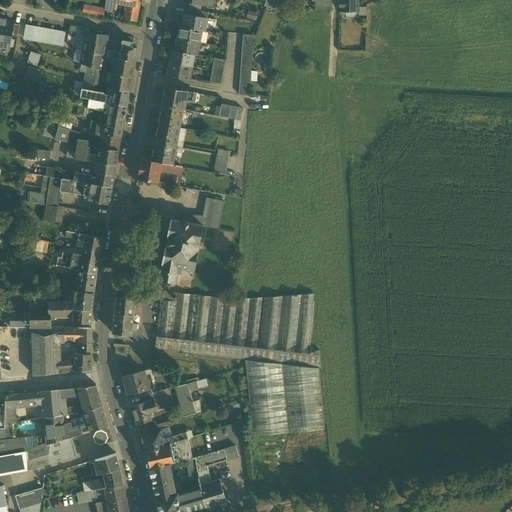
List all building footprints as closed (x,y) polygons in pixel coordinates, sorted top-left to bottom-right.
[(106,0),(105,8),(116,10),(117,2),(126,4),(135,5),(135,0),(106,0)] [(266,0),(264,5),(273,9),(276,0),(266,0)] [(331,0),(315,0),(315,9),(332,10),(331,0)] [(358,0),(339,0),(339,10),(359,11),(358,0)] [(202,5),(190,3),(189,9),(201,11),(202,5)] [(105,9),(84,4),(82,14),(103,18),(105,9)] [(135,5),(126,4),(125,10),(126,10),(124,19),(135,20),(138,5),(135,5)] [(201,11),(189,9),(187,15),(199,17),(201,11)] [(249,11),(247,17),(256,20),(259,14),(249,11)] [(187,15),(184,14),(182,27),(201,30),(204,31),(207,18),(199,17),(187,15)] [(6,20),(0,18),(0,46),(9,49),(12,36),(14,24),(14,23),(6,21),(6,20)] [(32,26),(26,25),(24,37),(30,38),(32,26)] [(65,32),(32,26),(30,38),(63,44),(65,32)] [(182,27),(179,26),(177,38),(199,43),(201,30),(182,27)] [(108,36),(86,33),(86,35),(81,34),(78,41),(76,50),(83,51),(83,52),(83,54),(89,55),(89,53),(104,56),(105,50),(108,36)] [(199,43),(177,38),(174,51),(194,54),(197,55),(199,43)] [(133,42),(122,40),(120,53),(118,58),(119,58),(135,62),(137,51),(136,47),(132,47),(133,42)] [(174,51),(171,50),(169,62),(191,67),(194,54),(174,51)] [(40,55),(31,52),(27,63),(36,66),(40,55)] [(104,56),(89,53),(89,55),(83,54),(81,63),(87,65),(93,67),(99,69),(101,69),(104,56)] [(135,62),(119,58),(118,58),(118,59),(115,58),(112,73),(132,77),(135,62)] [(191,67),(169,62),(167,75),(189,79),(191,67)] [(93,67),(87,65),(83,81),(96,85),(98,75),(92,73),(93,67)] [(24,78),(43,84),(45,78),(39,75),(41,70),(29,66),(24,78)] [(132,77),(112,73),(109,88),(129,92),(132,77)] [(96,85),(83,81),(80,96),(83,97),(89,98),(91,90),(94,91),(96,85)] [(129,92),(109,88),(108,87),(106,94),(105,94),(104,93),(103,93),(102,101),(127,106),(129,92)] [(188,91),(164,87),(161,105),(183,109),(185,110),(188,91)] [(94,91),(91,90),(89,98),(97,100),(102,101),(103,93),(94,91)] [(97,100),(89,98),(83,97),(82,106),(95,108),(97,100)] [(102,101),(97,100),(95,108),(104,110),(105,105),(109,106),(107,118),(124,121),(127,106),(102,101)] [(183,109),(161,105),(158,124),(179,128),(183,109)] [(231,106),(221,105),(219,116),(228,118),(231,106)] [(237,108),(231,106),(228,118),(234,119),(237,108)] [(243,109),(237,108),(234,119),(235,119),(240,120),(243,109)] [(123,126),(124,121),(107,118),(100,117),(99,122),(105,123),(123,126)] [(121,136),(123,126),(105,123),(104,130),(103,133),(121,136)] [(179,128),(158,124),(154,142),(176,146),(179,128)] [(80,133),(58,127),(55,140),(69,142),(70,138),(78,139),(80,133)] [(99,128),(90,127),(88,135),(102,137),(102,133),(103,133),(104,130),(99,129),(99,128)] [(103,133),(102,133),(102,137),(100,147),(119,150),(121,136),(103,133)] [(78,139),(70,138),(69,142),(68,150),(76,151),(78,139)] [(78,139),(76,151),(75,159),(85,160),(86,153),(87,147),(88,141),(78,139)] [(176,146),(154,142),(151,160),(161,163),(172,165),(176,146)] [(119,150),(100,147),(98,155),(97,162),(95,172),(97,172),(114,175),(119,150)] [(51,152),(37,150),(36,157),(50,160),(51,152)] [(89,154),(86,153),(85,160),(97,162),(98,155),(89,154)] [(229,156),(217,154),(214,173),(225,175),(229,156)] [(151,160),(141,159),(137,178),(158,182),(160,170),(161,163),(151,160)] [(172,165),(161,163),(160,170),(180,175),(182,166),(172,165)] [(114,175),(97,172),(95,179),(91,179),(92,176),(91,176),(75,173),(73,172),(72,171),(67,170),(66,171),(62,170),(60,169),(56,168),(55,169),(47,168),(46,177),(62,178),(62,179),(112,187),(114,175)] [(25,178),(33,182),(34,178),(40,180),(41,177),(28,172),(25,178)] [(112,187),(62,179),(60,190),(82,194),(84,192),(85,186),(90,187),(89,195),(88,200),(109,203),(112,187)] [(90,187),(85,186),(84,192),(82,194),(89,195),(90,187)] [(48,195),(31,192),(29,202),(46,205),(50,206),(51,199),(48,199),(48,195)] [(161,264),(162,264),(159,280),(175,283),(177,272),(180,273),(181,275),(193,277),(194,270),(197,251),(198,251),(198,250),(202,226),(209,227),(219,229),(224,201),(215,199),(206,197),(203,216),(183,214),(182,221),(170,219),(166,237),(165,237),(163,245),(165,246),(161,264)] [(50,206),(46,205),(44,219),(61,222),(64,208),(50,206)] [(77,232),(66,230),(65,237),(76,239),(77,232)] [(103,237),(86,234),(85,240),(83,248),(100,251),(103,237)] [(48,241),(37,240),(35,251),(47,253),(48,241)] [(100,251),(83,248),(82,255),(80,262),(98,265),(100,251)] [(73,254),(62,251),(61,257),(61,258),(72,260),(73,254)] [(82,255),(73,254),(72,260),(80,262),(82,255)] [(72,260),(61,258),(61,257),(58,256),(57,265),(64,266),(65,266),(69,267),(70,267),(75,268),(79,268),(79,269),(80,262),(72,260)] [(98,265),(80,262),(79,269),(79,268),(78,270),(97,273),(98,265)] [(33,271),(22,268),(20,280),(31,282),(33,271)] [(97,273),(78,270),(77,276),(76,276),(75,283),(76,283),(76,291),(94,293),(97,273)] [(158,291),(144,289),(143,298),(160,300),(164,300),(165,291),(158,291)] [(94,293),(76,291),(75,301),(74,309),(92,310),(94,293)] [(170,292),(165,291),(164,300),(176,302),(177,293),(170,292)] [(314,293),(235,299),(177,293),(176,302),(164,300),(160,300),(156,336),(310,354),(310,351),(314,293)] [(136,298),(116,296),(114,313),(134,315),(136,298)] [(75,301),(48,302),(49,310),(74,309),(75,301)] [(92,310),(74,309),(74,312),(73,321),(91,323),(92,310)] [(49,310),(31,310),(31,327),(51,327),(50,316),(49,316),(49,310)] [(134,315),(114,313),(112,332),(113,332),(113,333),(131,334),(132,329),(132,322),(133,315),(134,315)] [(51,327),(33,327),(33,336),(42,336),(44,336),(44,332),(51,332),(51,327)] [(64,328),(51,327),(51,332),(44,332),(44,336),(42,336),(42,345),(46,345),(46,340),(57,340),(64,340),(64,328)] [(72,328),(64,328),(64,340),(72,340),(72,328)] [(92,328),(78,328),(77,340),(77,353),(91,354),(92,328)] [(42,345),(42,336),(33,336),(33,346),(42,345)] [(310,354),(156,336),(155,349),(245,359),(319,368),(321,368),(319,350),(310,351),(310,354)] [(128,345),(114,344),(113,346),(121,372),(125,371),(128,345)] [(42,345),(33,346),(33,350),(32,350),(33,375),(57,372),(57,363),(57,345),(46,345),(42,345)] [(77,361),(63,362),(64,372),(88,369),(90,366),(91,354),(77,353),(77,361)] [(319,368),(245,359),(253,436),(325,429),(319,368)] [(143,371),(122,376),(128,394),(137,391),(150,387),(148,379),(146,380),(143,371)] [(198,377),(175,384),(176,386),(187,383),(197,381),(199,380),(198,377)] [(197,381),(187,383),(189,390),(207,385),(206,379),(197,381)] [(189,390),(187,383),(176,386),(184,416),(196,413),(201,411),(199,400),(193,402),(193,401),(192,401),(189,390)] [(96,385),(77,387),(79,395),(84,410),(102,405),(96,386),(96,385)] [(77,387),(59,389),(60,396),(60,397),(79,395),(77,387)] [(150,387),(137,391),(139,397),(149,394),(152,393),(150,387)] [(59,389),(41,391),(42,404),(43,408),(42,408),(42,410),(43,410),(44,418),(62,414),(61,409),(60,398),(60,397),(60,396),(59,389)] [(152,393),(149,394),(151,399),(165,395),(168,394),(166,389),(152,393)] [(41,391),(16,393),(17,399),(18,405),(16,405),(16,408),(42,404),(41,391)] [(151,399),(131,405),(137,423),(151,419),(149,412),(168,406),(165,395),(151,399)] [(16,405),(5,406),(5,425),(12,424),(15,423),(16,408),(16,405)] [(102,405),(84,410),(86,416),(88,422),(89,426),(90,431),(108,425),(102,405)] [(76,412),(72,413),(74,419),(86,416),(84,410),(76,412)] [(62,414),(44,418),(45,435),(46,444),(49,443),(65,439),(64,430),(63,424),(62,414)] [(168,421),(150,426),(152,432),(160,429),(161,430),(170,427),(168,421)] [(12,424),(5,425),(5,426),(5,428),(0,427),(0,475),(29,470),(30,470),(30,469),(29,470),(28,469),(25,436),(14,438),(12,424)] [(72,427),(71,428),(73,436),(90,431),(89,426),(86,427),(83,424),(72,427)] [(71,428),(64,430),(65,439),(70,437),(73,436),(71,428)] [(152,432),(147,433),(146,433),(147,434),(143,435),(141,439),(145,451),(170,444),(168,437),(163,439),(161,430),(160,429),(152,432)] [(101,430),(96,432),(93,437),(95,442),(100,445),(105,443),(107,438),(106,433),(101,430)] [(185,432),(177,434),(179,441),(187,438),(185,432)] [(177,434),(168,437),(170,444),(179,441),(177,434)] [(45,435),(25,436),(28,469),(29,470),(30,469),(48,464),(47,459),(49,443),(46,444),(45,435)] [(65,439),(49,443),(47,459),(48,464),(76,456),(70,437),(65,439)] [(170,444),(145,451),(148,468),(170,463),(187,459),(192,458),(188,438),(187,438),(179,441),(170,444)] [(241,444),(224,449),(227,460),(244,454),(241,444)] [(224,449),(217,451),(220,462),(227,460),(224,449)] [(217,451),(195,458),(200,488),(207,486),(206,483),(211,481),(206,465),(213,463),(213,464),(220,462),(217,451)] [(116,454),(95,460),(99,473),(103,472),(120,469),(116,454)] [(192,458),(187,459),(191,491),(200,488),(195,458),(192,458)] [(191,491),(178,495),(178,492),(176,493),(170,463),(148,468),(155,497),(154,497),(157,511),(186,511),(205,506),(200,488),(191,491)] [(120,469),(103,472),(104,478),(106,486),(123,482),(120,469)] [(104,478),(89,481),(91,489),(93,489),(103,487),(106,486),(104,478)] [(211,481),(206,483),(207,486),(200,488),(205,506),(226,500),(221,484),(222,484),(221,483),(222,482),(221,479),(211,481)] [(106,486),(103,487),(108,511),(128,511),(123,482),(106,486)] [(43,487),(15,496),(19,509),(41,502),(43,487)] [(108,511),(103,487),(93,489),(93,490),(95,501),(97,511),(108,511)] [(93,490),(76,493),(79,504),(95,501),(93,490)]
